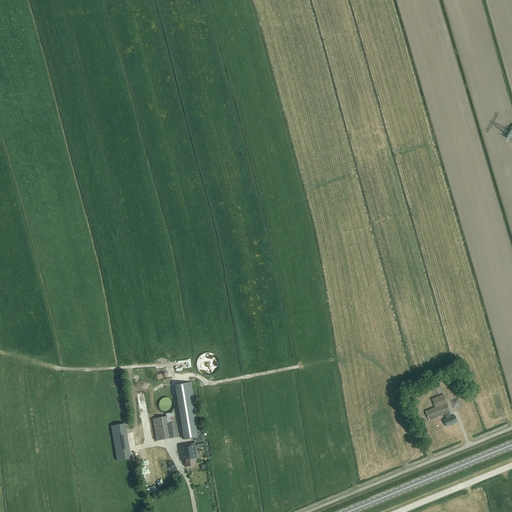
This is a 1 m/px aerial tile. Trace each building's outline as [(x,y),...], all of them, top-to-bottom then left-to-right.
[(181,424),(183,439),(194,438),(195,440),(197,442),(203,441),(201,426),(198,426),(193,400),(194,400),(191,382),(174,385),(181,424)] [(430,420),(445,414),(447,419),(444,420),(447,427),(458,422),(455,416),(451,417),(450,412),(443,395),(432,399),(435,407),(426,411),(430,420)] [(459,400),(452,402),(454,409),(461,407),(459,400)] [(174,414),(167,415),(167,425),(175,425),(174,414)] [(156,442),(178,439),(176,425),(167,426),(166,418),(153,420),(156,442)] [(125,423),(111,426),(117,461),(131,458),(125,423)] [(195,465),(194,459),(197,458),(195,442),(183,443),(183,445),(178,446),(181,461),(184,460),(185,466),(195,465)]
